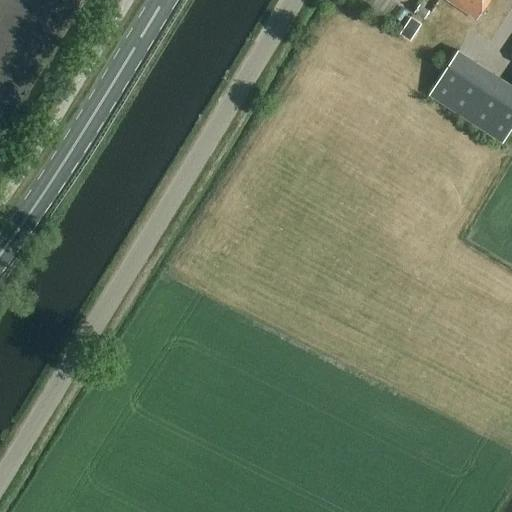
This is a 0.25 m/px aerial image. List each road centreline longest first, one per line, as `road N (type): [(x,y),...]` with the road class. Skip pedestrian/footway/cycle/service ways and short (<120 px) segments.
road 1 (unclassified): [(0,479),(292,0)]
road 2 (primary): [(0,253),(163,0)]
